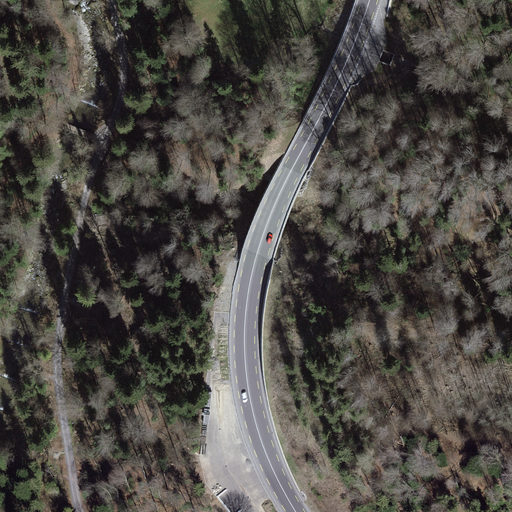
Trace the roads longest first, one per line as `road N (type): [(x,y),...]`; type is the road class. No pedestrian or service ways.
road 1 (secondary): [(296,511),(247,410),(236,361),(240,309),(262,232),(371,36),(383,0)]
road 2 (track): [(80,511),(55,362),(84,197),(122,93),(112,0)]
